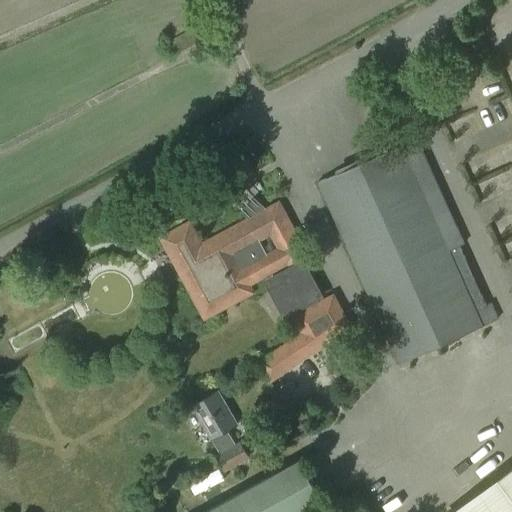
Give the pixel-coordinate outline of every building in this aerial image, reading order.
[(511,56),(511,2),(488,12),(505,59),(511,56)] [(174,54),(202,40),(195,27),(167,41),(174,54)] [(470,299),(455,265),(466,260),(459,245),(464,243),(416,137),(317,181),(394,352),(394,351),(399,362),(497,318),(490,302),(485,304),(481,294),(470,299)] [(317,297),(312,277),(305,275),(297,260),(307,254),(279,202),(261,211),(257,205),(246,211),(250,218),(201,244),(189,222),(161,237),(204,317),(252,291),(249,285),(288,264),(290,267),(272,277),(270,288),(291,311),(309,302),(311,306),(293,315),(301,332),(258,362),(268,382),(350,326),(333,294),(319,301),(317,297)] [(235,444),(227,430),(237,424),(218,390),(192,406),(211,439),(220,453),(215,455),(224,471),(249,457),(240,441),(235,444)] [(301,511),(322,501),(299,459),(202,511),(301,511)] [(511,511),(511,469),(454,511),(511,511)]
